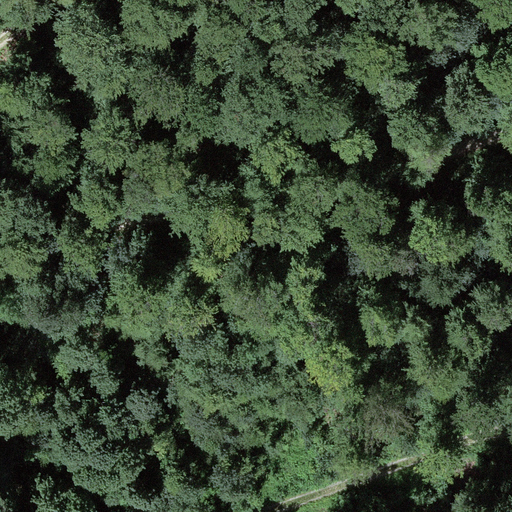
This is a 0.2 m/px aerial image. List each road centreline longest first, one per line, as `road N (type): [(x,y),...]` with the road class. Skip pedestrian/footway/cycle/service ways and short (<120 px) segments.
road 1 (track): [(0,251),(160,210),(332,195),(511,131)]
road 2 (track): [(258,511),(452,444),(511,432)]
